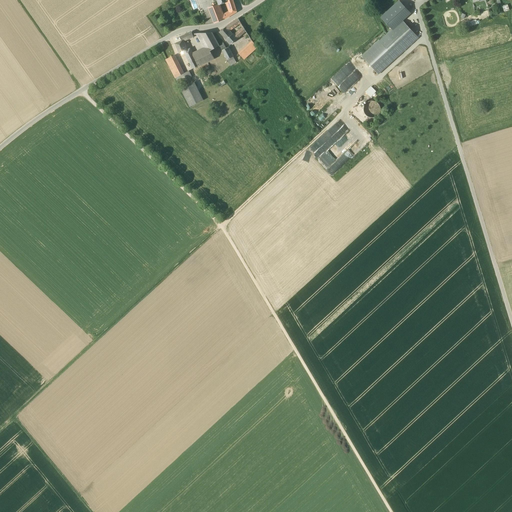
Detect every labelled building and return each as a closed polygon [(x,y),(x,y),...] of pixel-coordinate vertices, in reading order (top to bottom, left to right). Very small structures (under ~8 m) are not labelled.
[(237,12),(233,0),(226,0),(227,2),(230,12),(231,16),(237,12)] [(399,3),(382,18),(392,29),(402,20),(403,22),(411,15),(399,3)] [(218,4),(208,8),(214,23),(224,19),(231,16),(230,12),(223,16),(219,5),(218,4)] [(238,19),(231,24),(233,27),(240,22),(238,19)] [(464,22),(466,27),(477,24),(475,19),(464,22)] [(379,41),(395,59),(418,38),(403,22),(402,20),(392,29),(379,41)] [(228,26),(219,32),(226,40),(232,35),(229,32),(230,30),(228,26)] [(243,27),(234,35),(237,39),(246,31),(243,27)] [(181,41),(175,44),(179,53),(181,52),(182,53),(184,52),(186,55),(188,54),(186,50),(183,40),(193,36),(192,32),(180,37),(181,41)] [(212,33),(197,33),(201,41),(204,39),(208,47),(210,51),(219,46),(212,33)] [(234,35),(233,34),(232,35),(226,40),(230,44),(237,39),(234,35)] [(379,40),(362,56),(379,74),(395,59),(379,41),(379,40)] [(252,41),(238,53),(244,59),(258,47),(252,41)] [(205,49),(193,55),(193,56),(187,59),(192,69),(198,66),(199,67),(214,59),(210,51),(208,47),(205,49)] [(226,48),(222,51),(227,60),(233,57),(228,47),(226,48)] [(184,74),(174,55),(166,60),(175,78),(183,74),(184,74)] [(233,57),(227,60),(230,66),(236,63),(233,57)] [(189,71),(184,74),(183,74),(185,78),(186,80),(192,77),(189,71)] [(194,83),(181,89),(190,107),(203,100),(194,83)] [(352,89),(343,94),(348,101),(356,96),(352,89)] [(326,95),(309,113),(312,117),(330,99),(326,95)] [(308,109),(317,101),(314,98),(306,106),(308,109)] [(339,120),(309,148),(318,157),(323,152),(321,150),(326,145),(327,146),(329,145),(329,146),(333,142),(329,138),(343,125),(339,120)] [(338,155),(341,157),(357,137),(348,129),(340,140),(341,141),(336,146),(342,151),(338,155)]
